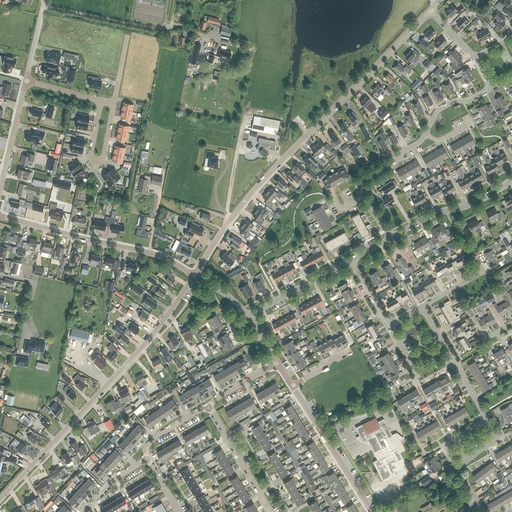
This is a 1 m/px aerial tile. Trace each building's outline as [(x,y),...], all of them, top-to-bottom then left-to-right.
[(511,15),(511,8),(509,6),(511,3),(507,0),(501,0),(499,2),(506,8),(503,11),(511,17),(511,15)] [(464,10),(461,6),(458,10),(453,5),(445,12),(451,18),(457,12),(459,15),(464,10)] [(468,15),(465,11),(460,16),(462,18),(456,24),(462,29),(469,22),(465,18),(468,15)] [(503,22),(506,19),(496,12),(494,15),(492,17),(494,19),(492,21),(494,23),(501,29),(505,24),(503,22)] [(205,29),(206,25),(207,25),(208,22),(218,24),(219,19),(205,16),(204,22),(202,21),(200,28),(205,29)] [(485,30),(482,31),(487,39),(492,36),(488,30),(492,28),(488,23),(487,22),(485,21),(481,23),(483,26),(485,30)] [(230,36),(232,30),(222,27),(220,34),(230,36)] [(429,40),(435,33),(431,29),(429,31),(428,30),(424,35),(429,40)] [(481,42),(487,39),(482,31),(479,33),(477,29),(474,31),(481,42)] [(182,37),(180,37),(179,44),(184,45),(185,40),(186,40),(187,32),(184,31),(182,37)] [(435,43),(433,41),(429,45),(433,49),(436,46),(439,50),(447,43),(442,37),(435,43)] [(419,41),(425,47),(429,43),(423,38),(419,41)] [(231,53),(227,52),(227,51),(220,49),(218,57),(226,59),(226,58),(230,59),(231,53)] [(451,61),(458,54),(454,50),(447,57),(451,61)] [(420,54),(416,51),(413,54),(410,51),(405,57),(411,63),(412,63),(414,62),(415,63),(420,59),(419,55),(420,54)] [(46,58),(46,60),(45,60),(59,64),(59,63),(58,63),(60,56),(60,54),(53,52),(53,54),(47,52),(47,53),(46,58)] [(65,52),(64,57),(74,59),(73,62),(74,62),(74,63),(75,63),(75,62),(76,62),(78,55),(65,52)] [(444,53),(439,58),(434,62),(437,64),(446,55),(444,53)] [(462,58),(458,54),(451,61),(453,63),(450,66),(455,71),(463,64),(460,60),(462,58)] [(4,65),(2,71),(9,73),(11,67),(15,67),(17,59),(15,59),(16,58),(12,57),(12,58),(5,56),(3,65),(4,65)] [(422,64),(427,69),(433,63),(428,59),(422,64)] [(412,71),(407,67),(405,69),(404,69),(404,68),(399,63),(398,64),(397,63),(392,69),(398,75),(402,71),(405,74),(406,75),(408,72),(409,74),(412,71)] [(44,65),(43,73),(47,73),(46,76),(56,78),(59,69),(44,65)] [(463,77),(471,73),(469,68),(465,70),(463,66),(459,68),(454,72),(457,77),(461,74),(463,77)] [(69,69),(67,80),(73,81),(76,71),(69,69)] [(77,72),(75,84),(81,85),(83,76),(80,75),(81,73),(77,72)] [(470,84),(468,81),(474,78),(471,73),(463,77),(466,82),(462,84),(464,87),(470,84)] [(395,85),(395,84),(397,82),(393,79),(394,78),(388,74),(385,78),(389,82),(388,84),(387,83),(387,84),(392,89),(393,89),(392,88),(395,85)] [(88,80),(90,81),(89,86),(90,86),(94,87),(100,88),(102,81),(99,80),(99,78),(89,76),(88,80)] [(434,87),(436,91),(433,92),(438,101),(443,98),(439,89),(439,90),(438,88),(440,86),(437,80),(433,82),(436,86),(434,87)] [(454,92),(452,88),(453,88),(449,81),(443,85),(446,91),(447,91),(449,94),(454,92)] [(417,82),(411,88),(414,90),(420,85),(417,82)] [(0,86),(0,97),(4,98),(5,94),(8,95),(10,89),(11,89),(12,85),(4,83),(3,87),(0,86)] [(424,93),(429,90),(425,83),(420,86),(424,93)] [(385,92),(382,90),(383,89),(378,84),(372,90),(375,93),(374,94),(377,98),(381,94),(382,96),(385,92)] [(433,103),(428,95),(423,98),(427,106),(433,103)] [(501,96),(495,99),(502,111),(504,109),(503,106),(506,104),(501,96)] [(365,108),(365,107),(369,111),(374,106),(370,102),(371,101),(366,97),(360,103),(365,108)] [(417,114),(418,113),(419,115),(423,113),(422,111),(423,111),(418,101),(412,104),(414,107),(413,108),(413,109),(414,111),(415,111),(416,111),(417,114)] [(122,110),(132,112),(134,105),(123,103),(122,110)] [(489,111),(493,109),(490,104),(487,106),(485,104),(477,108),(487,127),(495,122),(494,120),(498,118),(495,113),(492,115),(489,111)] [(48,106),(46,114),(42,113),(43,111),(37,110),(37,109),(34,108),(33,110),(31,110),(30,114),(33,114),(33,116),(41,118),(42,115),(46,116),(45,116),(51,118),(54,108),(48,106)] [(384,109),(378,115),(382,119),(388,113),(384,109)] [(131,120),(132,112),(122,110),(120,117),(131,120)] [(352,122),(350,123),(354,127),(357,123),(359,120),(357,118),(352,112),(347,116),(352,122)] [(406,123),(409,122),(410,125),(415,123),(413,120),(414,119),(410,113),(404,116),(406,118),(404,119),(406,123)] [(89,116),(79,114),(77,121),(88,123),(89,116)] [(252,130),(277,135),(280,121),(254,116),(252,130)] [(88,123),(77,121),(76,128),(87,130),(88,123)] [(353,136),(343,123),(339,126),(343,132),(345,131),(347,134),(346,136),(348,139),(353,136)] [(119,124),(117,132),(128,134),(130,126),(119,124)] [(392,144),(398,141),(394,135),(397,134),(392,125),(389,126),(391,130),(386,133),(392,144)] [(407,133),(403,125),(397,128),(402,136),(407,133)] [(367,141),(371,138),(364,126),(360,128),(367,141)] [(38,144),(39,139),(43,139),(45,132),(33,129),(32,133),(28,132),(27,137),(26,136),(26,139),(26,140),(33,142),(33,143),(38,144)] [(127,141),(128,134),(117,132),(116,139),(127,141)] [(332,133),(331,132),(330,133),(330,134),(328,135),(333,142),(331,143),(334,148),(341,142),(338,139),(338,138),(333,132),(332,133)] [(378,135),(381,140),(377,142),(382,150),(387,147),(384,141),(387,139),(383,132),(378,135)] [(475,143),(470,134),(465,137),(470,146),(475,143)] [(85,139),(74,137),(73,144),(83,147),(85,139)] [(465,137),(460,140),(465,149),(470,146),(465,137)] [(259,148),(258,150),(260,152),(260,153),(260,155),(260,156),(262,157),(263,157),(264,156),(265,157),(269,153),(263,148),(267,143),(263,139),(260,142),(259,141),(257,143),(260,145),(258,147),(259,148)] [(465,149),(460,140),(455,143),(460,152),(465,149)] [(332,149),(327,144),(324,146),(320,141),(315,145),(322,152),(323,154),(325,153),(326,151),(328,150),(329,151),(332,149)] [(493,145),(495,150),(498,149),(497,147),(503,144),(501,141),(493,145)] [(57,143),(55,151),(50,150),(49,154),(59,157),(62,144),(57,143)] [(455,155),(460,152),(455,143),(450,146),(455,155)] [(83,147),(73,144),(71,152),(82,154),(83,147)] [(341,149),(344,153),(349,149),(346,144),(341,149)] [(323,162),(317,156),(322,152),(315,145),(311,149),(315,154),(312,156),(317,161),(320,165),(323,162)] [(350,148),(356,156),(361,153),(355,145),(350,148)] [(115,146),(113,153),(124,155),(125,148),(115,146)] [(443,159),(448,156),(443,147),(438,150),(443,159)] [(498,149),(495,150),(502,163),(508,160),(503,152),(500,154),(499,152),(500,152),(498,149)] [(438,150),(433,153),(438,162),(443,159),(438,150)] [(495,161),(497,166),(502,163),(495,150),(493,151),(495,155),(496,154),(496,156),(493,158),(495,161)] [(28,166),(30,159),(34,160),(35,155),(27,153),(27,156),(23,155),(20,164),(28,166)] [(122,163),(124,155),(113,153),(112,161),(122,163)] [(218,159),(214,158),(214,154),(207,153),(206,158),(209,158),(207,166),(213,167),(213,168),(217,169),(218,165),(217,165),(218,159)] [(433,153),(427,156),(433,165),(438,162),(433,153)] [(306,154),(302,158),(308,165),(310,163),(313,166),(315,164),(321,170),(323,168),(311,156),(309,158),(306,154)] [(433,165),(427,156),(423,158),(428,168),(433,165)] [(475,156),(471,158),(477,168),(481,166),(475,156)] [(148,158),(141,157),(140,164),(147,165),(148,158)] [(47,168),(46,172),(54,174),(55,170),(53,170),(55,160),(49,158),(47,168)] [(497,166),(495,161),(491,163),(490,162),(491,161),(489,158),(487,159),(494,172),(499,169),(497,166)] [(487,164),(488,165),(484,167),(489,175),(494,172),(487,159),(484,161),(486,164),(487,164)] [(77,160),(68,166),(72,173),(81,166),(77,160)] [(416,160),(411,163),(417,172),(422,169),(416,160)] [(304,169),(297,163),(294,167),(293,169),(299,175),(299,174),(302,177),(306,172),(304,169)] [(412,175),(417,172),(411,163),(406,166),(412,175)] [(81,166),(72,173),(76,179),(85,173),(81,166)] [(406,166),(401,168),(407,178),(412,175),(406,166)] [(473,167),(471,168),(478,181),(483,178),(479,170),(475,172),(474,171),(475,170),(473,167)] [(108,172),(114,181),(120,177),(114,168),(108,172)] [(402,181),(407,178),(401,168),(396,171),(402,181)] [(472,174),(468,176),(473,184),(478,181),(471,168),(469,169),(468,170),(470,173),(471,173),(472,174)] [(28,170),(24,169),(24,170),(19,169),(17,177),(29,180),(31,172),(28,171),(28,170)] [(349,178),(345,169),(340,172),(344,180),(349,178)] [(312,180),(316,177),(309,170),(306,173),(312,180)] [(338,184),(344,180),(340,172),(339,170),(333,174),(338,184)] [(302,180),(297,174),(295,176),(289,171),(285,175),(292,181),(294,180),(298,184),(302,180)] [(114,181),(108,172),(102,176),(108,185),(114,181)] [(467,187),(473,184),(468,176),(465,178),(464,177),(465,176),(463,173),(460,174),(467,187)] [(328,178),(332,187),(338,184),(333,174),(327,177),(328,178)] [(458,182),(461,187),(462,190),(467,187),(460,174),(458,176),(460,179),(461,178),(461,180),(458,182)] [(141,178),(138,191),(145,192),(148,180),(151,181),(151,183),(161,185),(162,178),(152,176),(152,177),(145,175),(144,179),(141,178)] [(280,190),(284,186),(286,188),(288,186),(286,184),(279,177),(275,181),(278,184),(276,186),(280,189),(280,190)] [(328,178),(323,181),(327,190),(332,187),(328,178)] [(445,179),(443,181),(450,193),(455,190),(451,182),(447,184),(446,183),(447,182),(445,179)] [(55,180),(54,186),(69,190),(71,184),(55,180)] [(304,189),(308,185),(303,180),(299,185),(304,189)] [(395,187),(392,181),(381,187),(385,193),(395,187)] [(443,181),(441,182),(442,185),(443,185),(444,186),(440,188),(443,193),(445,196),(450,193),(443,181)] [(433,182),(431,183),(437,196),(443,193),(440,188),(438,185),(435,187),(434,185),(435,185),(433,182)] [(437,196),(431,183),(428,184),(430,188),(431,187),(431,188),(428,191),(432,199),(437,196)] [(32,201),(34,193),(35,188),(27,186),(28,185),(20,184),(17,195),(25,197),(25,194),(28,195),(27,200),(32,201)] [(294,193),(297,190),(291,184),(288,188),(294,193)] [(277,193),(271,188),(267,192),(274,198),(276,196),(281,200),(285,196),(279,190),(277,193)] [(416,190),(414,191),(421,204),(427,201),(422,193),(418,195),(418,193),(416,190)] [(416,207),(421,204),(414,191),(412,192),(414,196),(414,195),(415,197),(411,199),(416,207)] [(271,201),(274,198),(267,192),(263,197),(267,201),(265,203),(270,208),(270,207),(273,210),(277,206),(271,201)] [(385,206),(387,205),(389,207),(392,204),(392,203),(394,201),(391,196),(390,197),(388,194),(382,198),(385,202),(383,203),(385,206)] [(25,201),(20,199),(19,203),(11,201),(10,206),(18,208),(19,206),(23,207),(24,207),(25,201)] [(25,201),(24,207),(32,209),(34,204),(25,201)] [(44,205),(34,203),(34,204),(32,209),(32,210),(42,212),(44,205)] [(49,210),(52,211),(50,218),(61,221),(63,212),(55,210),(57,205),(51,203),(49,210)] [(264,209),(260,206),(256,210),(263,216),(265,213),(268,215),(269,214),(272,210),(266,206),(264,209)] [(312,211),(315,216),(324,211),(321,206),(312,211)] [(496,217),(499,222),(504,219),(500,212),(497,214),(495,208),(486,213),(490,220),(496,217)] [(261,219),(263,216),(256,210),(252,215),(257,219),(255,222),(260,226),(264,221),(261,219)] [(71,219),(74,219),(73,224),(84,227),(86,219),(75,216),(76,212),(72,211),(71,219)] [(208,222),(211,216),(203,213),(199,211),(198,214),(202,216),(200,219),(208,222)] [(317,221),(327,216),(324,211),(315,216),(317,221)] [(115,221),(115,219),(116,214),(112,213),(111,218),(109,227),(112,227),(111,232),(123,234),(124,226),(117,225),(118,222),(115,221)] [(365,216),(364,214),(360,216),(359,213),(351,217),(354,222),(365,216)] [(145,227),(147,217),(141,216),(139,225),(145,227)] [(330,221),(327,216),(317,221),(320,226),(330,221)] [(366,218),(365,216),(354,222),(356,227),(364,223),(363,220),(366,218)] [(105,226),(109,227),(111,218),(106,217),(105,222),(95,220),(93,228),(105,230),(105,226)] [(471,231),(475,229),(477,233),(480,231),(481,232),(486,229),(482,221),(478,223),(476,219),(472,220),(473,221),(467,224),(471,231)] [(243,225),(250,230),(252,227),(258,232),(262,227),(260,226),(254,221),(251,224),(246,220),(243,225)] [(332,226),(330,221),(320,226),(323,231),(332,226)] [(186,230),(184,235),(191,238),(194,232),(200,235),(203,229),(199,227),(200,225),(192,222),(188,231),(186,230)] [(370,226),(369,224),(366,226),(364,223),(356,227),(359,232),(370,226)] [(443,224),(437,227),(441,236),(445,233),(447,237),(453,234),(449,228),(446,230),(443,224)] [(249,237),(251,235),(248,233),(250,230),(243,225),(239,230),(249,237)] [(136,237),(148,239),(149,232),(144,231),(145,227),(141,226),(140,230),(137,230),(136,237)] [(372,228),(370,226),(359,232),(362,237),(370,233),(368,230),(371,228),(372,228)] [(439,242),(437,238),(441,236),(437,227),(431,231),(434,238),(431,239),(434,244),(439,242)] [(13,242),(16,243),(18,235),(14,234),(14,235),(11,234),(11,232),(5,231),(2,239),(9,241),(13,242)] [(155,235),(164,240),(166,236),(157,231),(155,235)] [(345,232),(340,235),(346,246),(348,245),(346,241),(349,240),(345,232)] [(506,246),(509,244),(511,249),(511,240),(509,243),(503,233),(500,235),(506,246)] [(230,239),(233,241),(231,244),(237,249),(239,246),(242,241),(237,237),(236,238),(233,235),(230,239)] [(344,247),(346,246),(340,235),(335,237),(339,245),(342,244),(344,247)] [(260,240),(256,237),(251,243),(255,246),(260,240)] [(336,247),(339,245),(335,237),(330,240),(336,252),(338,250),(336,247)] [(433,249),(431,246),(434,244),(431,239),(428,241),(426,237),(419,240),(424,249),(428,246),(430,250),(433,249)] [(29,244),(27,243),(24,242),(22,242),(21,246),(23,246),(23,247),(30,249),(31,245),(36,247),(38,241),(30,239),(29,244)] [(334,253),(336,252),(330,240),(324,243),(329,251),(332,249),(334,253)] [(420,251),(424,249),(419,240),(413,244),(417,250),(413,251),(417,258),(422,255),(420,251)] [(52,244),(44,242),(43,247),(42,247),(41,252),(49,254),(50,250),(51,250),(52,244)] [(181,254),(181,252),(188,256),(191,251),(188,249),(189,247),(180,242),(176,251),(181,254)] [(484,254),(487,260),(496,255),(493,251),(497,249),(494,243),(485,249),(487,252),(484,254)] [(3,247),(1,246),(0,249),(0,255),(5,257),(7,250),(10,251),(9,251),(13,252),(14,250),(15,247),(11,246),(4,244),(3,247)] [(57,261),(61,261),(60,265),(61,265),(60,270),(63,271),(64,266),(65,266),(67,258),(62,257),(64,248),(58,247),(56,255),(58,255),(57,261)] [(324,258),(321,251),(317,252),(315,249),(313,250),(319,260),(324,258)] [(77,253),(78,251),(73,250),(72,252),(70,262),(69,266),(72,267),(74,267),(75,266),(76,264),(77,264),(78,261),(79,261),(80,261),(80,257),(79,256),(79,254),(77,253)] [(314,263),(319,260),(313,250),(311,251),(313,255),(310,256),(314,263)] [(224,253),(220,259),(230,266),(236,259),(234,255),(230,252),(228,256),(224,253)] [(508,253),(503,256),(507,263),(511,260),(508,253)] [(314,263),(310,256),(307,258),(305,254),(303,255),(309,266),(314,263)] [(464,267),(466,266),(461,257),(458,259),(455,254),(453,255),(460,267),(463,265),(464,267)] [(91,262),(99,263),(98,268),(101,269),(103,261),(102,261),(99,260),(100,256),(92,255),(91,262)] [(303,269),(309,266),(303,255),(301,256),(303,260),(300,262),(303,269)] [(454,261),(451,263),(456,271),(458,270),(457,269),(460,267),(453,255),(451,256),(454,261)] [(499,262),(503,260),(502,257),(498,259),(496,255),(487,260),(491,266),(498,262),(499,262)] [(398,266),(400,265),(403,271),(402,271),(405,276),(409,274),(415,270),(412,265),(409,267),(405,261),(404,262),(401,257),(397,259),(398,261),(396,262),(398,266)] [(109,265),(108,268),(111,269),(111,270),(116,271),(118,265),(114,264),(114,260),(106,258),(105,264),(109,265)] [(242,265),(245,268),(250,262),(247,259),(242,265)] [(446,273),(449,271),(443,261),(442,259),(440,260),(443,265),(440,267),(445,276),(447,274),(446,273)] [(5,271),(6,268),(8,268),(8,266),(12,267),(13,262),(9,261),(4,260),(3,264),(0,263),(0,270),(3,271),(5,271)] [(443,261),(449,271),(450,273),(453,271),(454,273),(456,271),(451,263),(448,264),(445,260),(443,261)] [(123,269),(124,267),(127,268),(127,270),(134,272),(137,265),(129,263),(128,265),(125,264),(125,262),(122,261),(120,268),(123,269)] [(285,263),(291,273),(296,271),(292,263),(289,265),(287,261),(285,263)] [(11,273),(16,274),(19,263),(14,262),(11,273)] [(285,267),(282,269),(286,276),(291,273),(285,263),(283,264),(285,267)] [(389,264),(382,268),(388,278),(393,274),(395,278),(400,275),(399,274),(396,268),(393,270),(389,264)] [(435,270),(436,271),(437,273),(439,277),(442,275),(443,277),(445,276),(440,267),(437,268),(434,264),(432,265),(435,270)] [(44,268),(35,266),(34,274),(43,276),(44,268)] [(281,279),(286,276),(282,269),(279,271),(277,267),(275,268),(281,279)] [(171,285),(175,280),(169,275),(172,272),(166,268),(163,272),(165,273),(163,276),(166,278),(165,280),(171,285)] [(275,282),(281,279),(275,268),(273,269),(275,273),(271,275),(275,282)] [(379,287),(380,287),(381,288),(387,284),(384,278),(381,279),(376,271),(370,275),(376,285),(377,284),(379,287)] [(495,276),(498,281),(504,278),(501,272),(495,276)] [(265,288),(261,281),(264,279),(261,273),(255,277),(258,281),(254,283),(259,292),(265,288)] [(436,284),(432,277),(429,278),(427,275),(425,276),(431,287),(436,284)] [(148,280),(154,285),(157,281),(151,276),(148,280)] [(426,290),(431,287),(425,276),(423,277),(424,281),(421,283),(422,284),(426,290)] [(0,287),(1,283),(4,283),(13,286),(14,281),(5,278),(4,281),(2,281),(2,280),(0,279),(0,287)] [(340,290),(335,293),(336,295),(348,288),(346,285),(348,284),(347,282),(338,287),(340,290)] [(143,290),(133,283),(130,288),(140,295),(143,290)] [(419,286),(417,283),(415,284),(422,295),(427,292),(426,290),(422,284),(419,286)] [(253,294),(247,284),(239,288),(241,292),(242,292),(245,298),(253,294)] [(416,298),(422,295),(415,284),(413,285),(415,288),(412,290),(416,298)] [(156,286),(155,285),(150,291),(155,294),(157,292),(163,297),(166,292),(160,287),(156,285),(156,286)] [(403,293),(401,295),(406,303),(408,302),(407,300),(410,299),(406,292),(403,287),(401,288),(403,293)] [(499,296),(507,292),(504,287),(497,291),(499,296)] [(348,288),(336,295),(337,297),(342,294),(344,297),(353,292),(351,290),(350,291),(348,288)] [(336,295),(335,293),(333,289),(327,292),(330,298),(334,296),(336,295)] [(395,291),(393,293),(394,294),(400,304),(402,303),(403,305),(406,303),(401,295),(398,296),(395,291)] [(345,300),(341,303),(342,305),(347,302),(354,298),(352,295),(354,294),(353,292),(344,297),(345,300)] [(401,306),(400,304),(394,294),(392,295),(395,300),(392,302),(397,311),(399,310),(398,308),(401,306)] [(319,296),(314,299),(320,309),(322,308),(320,305),(323,303),(319,296)] [(151,299),(147,297),(144,302),(142,305),(146,307),(148,304),(154,309),(157,304),(151,299)] [(503,298),(506,302),(502,304),(506,312),(511,309),(511,308),(508,301),(509,301),(506,297),(503,298)] [(478,302),(480,306),(487,302),(485,298),(478,302)] [(318,311),(320,309),(314,299),(309,302),(313,309),(316,307),(318,311)] [(394,312),(397,311),(392,302),(389,304),(386,299),(384,300),(387,305),(391,312),(393,310),(394,312)] [(439,308),(442,313),(451,308),(449,305),(451,304),(449,301),(444,304),(445,305),(439,308)] [(309,315),(311,314),(309,310),(313,309),(309,302),(304,304),(309,315)] [(347,313),(348,315),(360,308),(358,306),(360,305),(358,302),(348,308),(348,309),(349,312),(347,313)] [(500,316),(506,312),(502,304),(498,307),(495,303),(493,305),(495,309),(496,309),(500,316)] [(307,316),(309,315),(304,304),(298,307),(302,314),(305,313),(307,316)] [(360,308),(348,315),(349,317),(354,314),(355,317),(364,312),(363,310),(361,311),(360,308)] [(442,313),(445,318),(454,313),(456,312),(455,311),(453,312),(451,308),(442,313)] [(125,309),(123,312),(125,314),(126,314),(131,317),(133,314),(128,310),(125,309)] [(139,309),(137,312),(140,315),(139,317),(145,321),(149,316),(148,316),(147,315),(149,313),(144,309),(142,312),(141,311),(139,309)] [(486,312),(489,315),(485,318),(489,326),(495,322),(491,315),(492,314),(489,310),(486,312)] [(362,320),(365,318),(364,315),(365,314),(364,312),(355,317),(357,320),(352,323),(355,328),(364,323),(362,320)] [(294,322),(297,320),(293,313),(288,316),(294,326),(296,325),(294,322)] [(456,317),(454,313),(445,318),(448,324),(454,320),(455,322),(460,319),(458,316),(456,317)] [(209,315),(200,320),(202,325),(208,322),(210,326),(220,321),(216,315),(211,317),(209,315)] [(288,316),(282,319),(287,325),(290,324),(292,327),(294,326),(288,316)] [(483,329),(489,326),(485,318),(481,320),(478,316),(476,318),(478,322),(479,322),(483,329)] [(283,327),(287,325),(282,319),(277,321),(283,332),(285,331),(283,327)] [(119,322),(116,326),(123,332),(128,335),(131,331),(135,334),(140,328),(133,324),(129,321),(125,327),(119,322)] [(223,328),(220,321),(210,326),(214,333),(218,330),(223,328)] [(281,333),(283,332),(277,321),(272,324),(276,331),(279,329),(281,333)] [(454,333),(455,335),(464,330),(462,327),(467,324),(465,322),(460,325),(461,325),(454,329),(455,332),(454,333)] [(360,333),(362,332),(367,329),(369,332),(378,327),(376,325),(375,326),(373,323),(366,327),(365,325),(357,329),(360,333)] [(70,338),(88,342),(90,331),(72,327),(70,338)] [(117,338),(121,342),(121,343),(123,345),(124,344),(126,345),(129,341),(127,340),(128,339),(121,334),(121,335),(119,333),(121,331),(115,327),(113,330),(117,333),(116,334),(117,338)] [(193,336),(192,335),(197,333),(194,327),(189,330),(187,327),(180,331),(183,336),(186,340),(193,336)] [(367,340),(377,334),(379,333),(377,330),(379,329),(378,327),(369,332),(370,335),(366,338),(367,340)] [(465,333),(464,330),(455,335),(456,337),(458,336),(459,339),(469,333),(471,332),(470,330),(465,333)] [(294,339),(302,334),(300,331),(292,335),(294,339)] [(223,335),(221,333),(213,337),(216,342),(218,340),(221,345),(230,339),(226,333),(223,335)] [(471,335),(469,333),(459,339),(458,340),(459,343),(457,344),(459,346),(467,341),(466,338),(471,335)] [(343,345),(348,343),(343,334),(338,337),(343,345)] [(367,340),(365,341),(366,343),(371,340),(373,343),(382,338),(380,336),(379,337),(377,334),(367,340)] [(112,344),(115,340),(109,335),(106,338),(112,344)] [(179,348),(184,344),(181,340),(179,341),(179,342),(174,335),(169,339),(171,342),(168,344),(167,343),(172,351),(172,350),(170,348),(176,344),(179,348)] [(338,337),(333,339),(333,340),(337,346),(337,348),(343,345),(338,337)] [(332,338),(327,341),(332,349),(337,346),(333,340),(333,339),(332,338)] [(383,340),(382,338),(373,343),(374,346),(370,349),(371,351),(376,348),(376,350),(384,346),(381,341),(383,340)] [(233,345),(230,339),(221,345),(223,349),(221,350),(223,355),(232,350),(230,347),(233,345)] [(44,347),(45,342),(44,342),(40,341),(40,342),(33,340),(32,343),(32,342),(27,341),(27,342),(26,342),(24,351),(31,352),(31,349),(43,351),(43,350),(44,350),(44,347)] [(283,345),(286,350),(294,346),(291,340),(283,345)] [(327,352),(332,349),(327,341),(322,343),(327,352)] [(475,343),(474,341),(469,344),(467,341),(459,346),(460,348),(462,347),(463,350),(470,346),(475,343)] [(321,355),(327,352),(322,343),(317,346),(321,355)] [(116,353),(118,351),(111,344),(107,348),(112,353),(108,357),(112,360),(118,354),(116,353)] [(294,346),(286,350),(288,355),(290,354),(297,351),(297,350),(294,346)] [(161,351),(165,357),(163,358),(166,362),(172,358),(169,354),(170,353),(165,348),(161,351)] [(499,348),(497,350),(502,358),(505,357),(508,362),(511,359),(511,357),(510,354),(509,352),(506,353),(503,348),(500,350),(499,348)] [(297,350),(297,351),(290,354),(293,359),(301,355),(298,350),(297,350)] [(375,350),(367,355),(369,359),(377,354),(375,350)] [(495,351),(496,353),(493,354),(496,359),(492,361),(496,368),(502,365),(499,360),(502,358),(497,350),(495,351)] [(102,357),(96,351),(92,356),(96,360),(97,359),(98,360),(95,363),(101,369),(102,368),(107,363),(101,358),(102,357)] [(382,359),(384,362),(392,357),(391,355),(390,356),(388,353),(376,359),(378,362),(382,359)] [(190,355),(187,357),(192,366),(195,364),(190,355)] [(295,364),(304,360),(301,355),(293,359),(295,364)] [(16,364),(27,366),(28,359),(17,357),(16,364)] [(182,365),(176,357),(173,360),(179,368),(182,365)] [(384,362),(385,364),(381,367),(382,369),(394,362),(392,359),(393,359),(392,357),(384,362)] [(243,370),(249,367),(244,359),(241,360),(240,359),(239,358),(237,359),(239,361),(243,370)] [(158,366),(160,369),(163,367),(162,364),(159,359),(152,363),(155,368),(158,366)] [(307,365),(304,360),(295,364),(298,369),(307,365)] [(239,373),(243,370),(239,361),(234,364),(239,373)] [(395,365),(394,362),(382,369),(383,371),(387,369),(389,371),(387,372),(398,366),(397,364),(395,365)] [(468,365),(471,370),(478,367),(482,364),(481,362),(477,365),(475,362),(468,365)] [(234,376),(239,373),(234,364),(231,366),(230,364),(228,365),(229,367),(234,376)] [(388,372),(389,374),(386,376),(387,378),(389,377),(391,381),(399,377),(397,373),(399,372),(398,369),(399,368),(398,366),(387,372),(388,372)] [(234,376),(229,367),(224,370),(229,379),(234,376)] [(480,370),(478,367),(471,370),(474,376),(481,372),(485,370),(483,367),(480,370)] [(219,373),(224,382),(229,379),(224,370),(219,373)] [(474,376),(477,381),(484,377),(488,375),(486,373),(483,375),(481,372),(474,376)] [(196,380),(195,378),(194,376),(192,373),(187,376),(189,379),(190,381),(191,382),(196,380)] [(219,384),(224,382),(219,373),(214,376),(219,384)] [(80,377),(77,374),(73,379),(77,383),(75,385),(81,390),(85,386),(82,383),(83,383),(83,382),(84,381),(85,378),(80,377)] [(137,382),(139,387),(143,385),(143,386),(147,383),(145,379),(142,374),(136,377),(138,381),(137,382)] [(71,381),(64,375),(62,378),(68,384),(71,381)] [(443,376),(441,377),(446,386),(449,384),(451,389),(454,387),(447,376),(444,377),(443,376)] [(446,386),(441,377),(439,378),(440,380),(437,381),(444,393),(446,392),(444,387),(446,386)] [(491,380),(489,378),(485,380),(484,377),(477,381),(480,386),(487,382),(491,380)] [(202,379),(204,382),(209,390),(214,387),(209,379),(206,380),(204,378),(202,379)] [(204,393),(209,390),(204,382),(201,383),(200,380),(197,382),(199,384),(204,393)] [(434,382),(432,383),(437,391),(439,390),(442,394),(444,393),(437,381),(434,383),(434,382)] [(488,385),(487,382),(480,386),(483,391),(490,387),(494,385),(492,383),(488,385)] [(179,388),(176,383),(170,387),(173,392),(179,388)] [(199,396),(204,393),(199,384),(196,386),(194,383),(192,384),(194,387),(199,396)] [(282,393),(281,392),(281,391),(276,383),(271,386),(276,394),(279,393),(280,395),(282,393)] [(434,393),(437,391),(432,383),(430,384),(431,385),(428,387),(435,398),(437,397),(434,393)] [(71,390),(68,388),(67,386),(64,388),(68,392),(67,394),(72,400),(77,395),(71,390)] [(271,397),(276,394),(271,386),(266,389),(271,397)] [(194,387),(189,390),(194,399),(199,396),(194,387)] [(432,400),(435,398),(428,387),(425,388),(424,387),(422,388),(427,397),(430,396),(432,400)] [(119,392),(121,395),(120,396),(123,403),(132,399),(128,391),(129,391),(128,390),(128,391),(126,388),(119,392)] [(182,389),(184,393),(189,402),(194,399),(189,390),(186,392),(184,388),(182,389)] [(140,392),(144,400),(150,397),(145,389),(144,389),(140,392)] [(266,400),(271,397),(266,389),(261,391),(266,400)] [(412,390),(410,391),(415,400),(418,398),(420,403),(423,401),(416,390),(413,391),(412,390)] [(267,402),(266,400),(261,391),(256,394),(261,403),(264,401),(265,404),(267,402)] [(409,392),(409,393),(406,395),(413,407),(415,406),(413,401),(415,400),(410,391),(409,392)] [(184,405),(189,402),(184,393),(181,394),(180,392),(177,394),(184,405)] [(59,393),(56,397),(62,402),(65,398),(59,393)] [(5,399),(7,400),(6,404),(13,405),(15,396),(6,394),(5,399)] [(411,408),(413,407),(406,395),(404,397),(403,395),(401,397),(406,405),(409,404),(411,408)] [(168,403),(174,411),(179,408),(177,405),(179,404),(174,396),(171,398),(173,400),(168,403)] [(251,397),(246,400),(251,409),(256,406),(251,397)] [(401,397),(399,398),(400,399),(397,401),(404,412),(406,411),(404,407),(406,405),(401,397)] [(116,404),(114,400),(107,403),(111,411),(115,409),(117,412),(123,409),(119,403),(116,404)] [(251,409),(246,400),(241,403),(246,412),(251,409)] [(58,406),(56,404),(54,403),(49,408),(54,412),(53,412),(58,416),(63,410),(59,406),(58,406)] [(169,414),(174,411),(168,403),(166,404),(164,403),(162,404),(163,406),(169,414)] [(241,403),(236,406),(241,415),(244,413),(244,415),(247,414),(246,412),(241,403)] [(285,410),(287,413),(287,414),(294,410),(291,405),(289,406),(288,403),(279,408),(281,412),(285,410)] [(462,408),(459,410),(463,417),(469,414),(465,407),(464,407),(462,403),(460,404),(462,408)] [(501,411),(504,417),(511,412),(511,411),(510,408),(511,406),(511,403),(508,406),(501,411)] [(42,410),(47,415),(50,411),(45,406),(42,410)] [(163,406),(159,409),(164,417),(169,414),(163,406)] [(241,415),(236,406),(231,409),(236,418),(241,415)] [(457,411),(454,413),(458,420),(463,417),(459,410),(457,406),(455,407),(457,411)] [(265,416),(272,412),(269,407),(262,411),(265,416)] [(159,421),(164,417),(159,409),(156,411),(155,410),(153,411),(154,412),(159,421)] [(231,421),(236,418),(231,409),(226,412),(231,421)] [(452,409),(450,410),(452,414),(449,416),(453,423),(458,420),(454,413),(452,409)] [(290,419),(291,420),(297,416),(294,410),(287,414),(287,413),(283,416),(285,418),(288,415),(290,419)] [(149,415),(155,424),(159,421),(154,412),(151,414),(149,411),(148,413),(149,415)] [(448,426),(453,423),(449,416),(447,412),(444,413),(447,417),(444,419),(448,426)] [(34,423),(37,420),(30,414),(28,417),(34,423)] [(23,415),(21,418),(23,420),(21,421),(27,426),(31,422),(26,416),(26,417),(23,415)] [(150,427),(155,424),(149,415),(147,417),(145,416),(140,419),(145,426),(148,424),(150,427)] [(42,416),(40,418),(43,421),(41,423),(47,428),(51,423),(45,418),(42,416)] [(291,420),(290,419),(287,421),(288,423),(291,421),(293,424),(294,425),(301,421),(297,416),(291,420)] [(434,422),(431,424),(435,431),(440,428),(436,421),(434,417),(432,419),(434,422)] [(375,418),(356,428),(360,435),(356,437),(363,443),(364,442),(366,444),(369,442),(378,460),(373,462),(383,481),(393,475),(395,474),(396,476),(393,470),(398,468),(398,467),(395,462),(403,459),(399,452),(405,450),(399,439),(402,438),(403,438),(396,433),(392,435),(384,419),(377,422),(375,418)] [(110,419),(104,422),(108,430),(114,427),(110,419)] [(86,428),(83,430),(87,438),(96,433),(94,428),(97,426),(94,420),(90,422),(89,421),(88,422),(88,423),(87,424),(89,427),(86,429),(86,428)] [(427,422),(429,425),(426,427),(430,434),(435,431),(431,424),(429,420),(427,422)] [(295,426),(296,429),(297,430),(304,426),(301,421),(294,425),(293,424),(290,426),(291,428),(295,426)] [(424,428),(421,430),(425,437),(430,434),(426,427),(424,423),(421,425),(424,428)] [(138,424),(134,429),(142,435),(146,431),(138,424)] [(207,436),(206,434),(210,432),(205,424),(200,428),(204,435),(205,437),(207,436)] [(251,429),(255,434),(262,430),(264,429),(263,426),(261,428),(259,424),(251,429)] [(425,437),(421,430),(419,426),(418,426),(417,424),(414,426),(415,428),(416,428),(419,431),(416,433),(420,440),(425,437)] [(307,432),(304,426),(297,430),(296,429),(293,432),(294,434),(298,431),(300,435),(300,436),(307,432)] [(200,428),(194,431),(199,438),(204,435),(200,428)] [(28,432),(30,435),(28,437),(33,443),(38,438),(35,436),(36,435),(30,429),(28,432)] [(142,435),(134,429),(131,433),(138,440),(142,435)] [(255,434),(258,440),(265,435),(262,430),(255,434)] [(194,431),(189,434),(193,441),(195,444),(197,443),(196,441),(197,441),(196,440),(199,438),(194,431)] [(307,432),(300,436),(300,435),(296,437),(297,439),(301,437),(303,441),(310,437),(307,432)] [(134,444),(138,440),(131,433),(127,437),(134,444)] [(189,434),(183,437),(188,444),(193,441),(189,434)] [(268,441),(265,435),(258,440),(261,445),(268,441)] [(130,448),(134,444),(127,437),(123,441),(130,448)] [(179,440),(173,443),(177,450),(183,447),(179,440)] [(291,451),(296,448),(291,440),(286,443),(291,451)] [(22,453),(27,447),(19,441),(13,448),(10,446),(8,448),(15,455),(19,451),(22,453)] [(79,447),(76,441),(70,445),(72,447),(70,449),(73,454),(78,451),(81,456),(87,452),(83,445),(79,447)] [(126,452),(130,448),(123,441),(119,445),(126,452)] [(264,451),(272,446),(268,441),(261,445),(264,451)] [(306,445),(302,447),(303,449),(307,447),(309,450),(309,451),(316,447),(313,442),(306,446),(306,445)] [(178,452),(177,450),(173,443),(168,446),(172,454),(173,455),(178,452)] [(170,459),(169,457),(168,456),(172,454),(168,446),(162,450),(166,457),(168,460),(170,459)] [(312,456),(313,457),(319,452),(316,447),(309,451),(309,450),(305,452),(307,454),(310,452),(312,456)] [(108,452),(111,454),(118,461),(122,457),(121,455),(123,453),(117,448),(113,452),(110,450),(108,452)] [(506,457),(509,455),(505,448),(500,451),(504,458),(507,462),(508,465),(510,464),(506,457)] [(214,453),(217,459),(224,454),(221,449),(214,453)] [(163,459),(166,457),(162,450),(157,453),(162,463),(165,462),(164,460),(163,459)] [(501,465),(504,464),(501,460),(504,458),(500,451),(495,454),(499,461),(501,465)] [(63,458),(60,459),(64,465),(66,464),(72,461),(74,465),(78,464),(74,457),(71,458),(67,452),(62,456),(63,458)] [(267,456),(271,461),(278,457),(275,452),(267,456)] [(316,462),(323,458),(319,452),(313,457),(312,456),(309,458),(310,460),(313,458),(315,461),(316,462)] [(2,465),(3,461),(15,465),(17,459),(5,456),(0,454),(0,473),(0,472),(5,473),(7,471),(7,468),(6,466),(2,465)] [(114,465),(118,461),(111,454),(107,458),(114,465)] [(219,461),(220,464),(228,460),(224,454),(217,459),(214,460),(216,463),(219,461)] [(281,463),(278,457),(271,461),(274,467),(281,463)] [(425,462),(429,467),(437,463),(433,457),(425,462)] [(114,465),(107,458),(103,462),(111,469),(114,465)] [(323,458),(316,462),(315,461),(312,463),(313,465),(317,463),(319,466),(319,467),(326,463),(323,458)] [(220,464),(223,469),(231,465),(228,460),(220,464)] [(111,469),(103,462),(101,465),(99,464),(98,466),(99,467),(107,473),(111,469)] [(411,462),(405,465),(409,472),(415,468),(411,462)] [(499,481),(504,477),(500,472),(497,474),(494,470),(497,468),(492,462),(488,465),(492,472),(495,476),(499,481)] [(274,467),(277,472),(284,468),(287,467),(285,464),(283,466),(281,463),(274,467)] [(326,463),(319,467),(319,466),(315,468),(316,470),(320,468),(322,473),(329,469),(326,463)] [(429,474),(440,468),(437,463),(429,467),(426,469),(429,474)] [(223,469),(222,470),(223,473),(225,472),(227,475),(234,471),(231,465),(223,469)] [(483,469),(488,475),(490,479),(492,478),(490,474),(492,472),(488,465),(483,469)] [(301,469),(304,475),(310,472),(306,466),(306,467),(301,469)] [(66,474),(63,468),(60,470),(58,467),(50,472),(53,478),(58,476),(59,478),(61,477),(63,480),(69,477),(67,473),(66,474)] [(103,478),(107,473),(99,467),(97,469),(96,468),(91,472),(97,478),(100,475),(103,478)] [(180,472),(183,478),(191,474),(188,468),(180,472)] [(287,473),(289,472),(288,470),(286,471),(284,468),(277,472),(280,478),(288,474),(287,473)] [(478,473),(483,479),(485,483),(487,481),(485,478),(488,475),(483,469),(478,473)] [(314,480),(309,472),(305,475),(310,483),(314,480)] [(330,481),(337,477),(334,472),(332,473),(327,476),(327,475),(323,477),(320,478),(322,481),(324,479),(326,483),(330,481)] [(480,481),(483,479),(478,473),(473,476),(478,483),(481,486),(483,485),(480,481)] [(183,478),(186,483),(194,479),(191,474),(183,478)] [(237,476),(230,480),(233,486),(240,482),(237,476)] [(334,487),(340,483),(337,477),(330,481),(326,483),(328,485),(330,488),(333,486),(334,487)] [(431,479),(429,477),(420,481),(423,485),(431,480),(431,479)] [(55,490),(52,483),(48,484),(46,479),(42,481),(42,483),(37,486),(38,489),(36,490),(35,490),(38,495),(38,494),(41,493),(42,494),(43,495),(44,494),(46,493),(47,493),(47,492),(47,491),(46,490),(49,488),(51,492),(52,491),(55,490)] [(84,483),(91,490),(95,486),(88,479),(86,481),(84,480),(82,482),(84,483)] [(144,482),(148,489),(149,491),(151,490),(150,488),(153,486),(149,479),(144,482)] [(198,485),(194,479),(186,483),(190,489),(198,485)] [(283,483),(287,488),(294,484),(291,479),(283,483)] [(143,493),(148,489),(144,482),(138,485),(143,493)] [(243,487),(240,482),(233,486),(236,491),(243,487)] [(84,483),(80,488),(87,494),(91,490),(84,483)] [(340,483),(334,487),(333,486),(330,488),(331,490),(334,488),(336,491),(337,492),(343,488),(340,483)] [(297,490),(294,484),(287,488),(290,494),(297,490)] [(143,493),(138,485),(133,489),(137,496),(139,498),(141,497),(139,494),(143,493)] [(198,485),(190,489),(193,495),(201,491),(198,485)] [(247,493),(243,487),(236,491),(237,492),(238,493),(239,497),(240,497),(247,493)] [(74,490),(76,492),(83,499),(87,494),(80,488),(78,490),(76,489),(74,490)] [(313,491),(315,494),(316,496),(322,493),(318,488),(313,491)] [(337,492),(336,491),(333,493),(334,495),(337,493),(339,496),(340,497),(347,493),(343,488),(337,492)] [(134,498),(137,496),(133,489),(127,492),(133,501),(135,500),(134,498)] [(290,494),(293,499),(300,495),(301,495),(302,494),(301,492),(299,493),(297,490),(290,494)] [(502,496),(499,498),(503,505),(508,502),(504,495),(502,491),(499,492),(502,496)] [(72,496),(80,503),(83,499),(76,492),(74,494),(73,493),(71,495),(72,496)] [(247,493),(240,497),(239,497),(236,499),(237,501),(241,499),(243,502),(250,498),(247,493)] [(337,501),(341,498),(344,505),(349,502),(348,500),(350,499),(347,493),(340,497),(339,496),(336,499),(337,501)] [(39,497),(36,499),(33,494),(24,500),(28,506),(35,502),(38,507),(41,511),(45,507),(39,497)] [(496,494),(494,495),(497,499),(493,501),(498,508),(503,505),(499,498),(496,494)] [(126,502),(122,495),(116,499),(120,506),(122,508),(124,507),(123,505),(126,502)] [(196,500),(199,505),(207,501),(204,495),(196,500)] [(301,495),(300,495),(293,499),(296,505),(305,500),(304,498),(302,498),(301,495)] [(63,500),(59,496),(53,502),(55,504),(59,500),(61,502),(63,500)] [(76,507),(80,503),(72,496),(70,498),(69,497),(67,499),(76,507)] [(498,508),(493,501),(491,497),(489,498),(491,502),(488,504),(492,511),(498,508)] [(120,506),(116,499),(111,502),(115,509),(116,511),(118,510),(117,508),(120,506)] [(131,505),(130,501),(126,504),(128,507),(127,507),(129,511),(130,511),(134,509),(132,504),(131,505)] [(199,505),(202,510),(210,506),(207,501),(199,505)] [(318,506),(315,501),(308,505),(311,510),(318,506)] [(436,511),(439,511),(433,501),(429,503),(430,504),(421,509),(423,511),(436,511)] [(110,511),(115,509),(111,502),(105,506),(109,511),(110,511)] [(62,507),(61,506),(59,508),(60,509),(63,511),(71,511),(72,511),(70,510),(72,508),(66,503),(62,507)] [(155,509),(157,511),(164,508),(161,503),(152,508),(153,510),(155,509)] [(250,511),(256,509),(253,503),(243,509),(245,511),(247,510),(248,511),(250,511)] [(347,509),(348,511),(350,511),(356,509),(353,503),(346,507),(342,509),(343,511),(347,509)]
